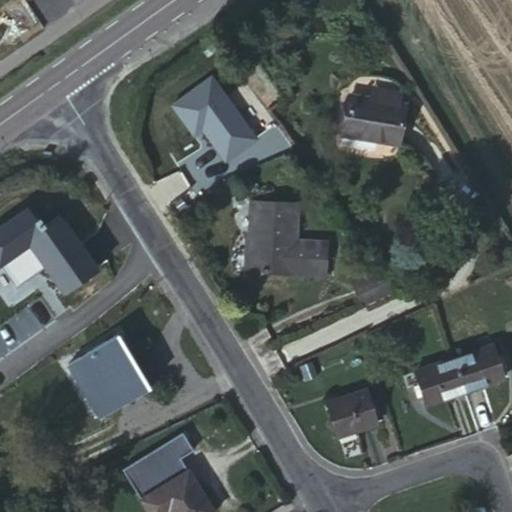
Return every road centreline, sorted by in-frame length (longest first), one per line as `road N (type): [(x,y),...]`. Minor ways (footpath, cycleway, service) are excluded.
road 1 (residential): [(57,81),(311,492)]
road 2 (residential): [(504,511),(483,447),(311,492)]
road 3 (secondary): [(171,0),(57,81)]
